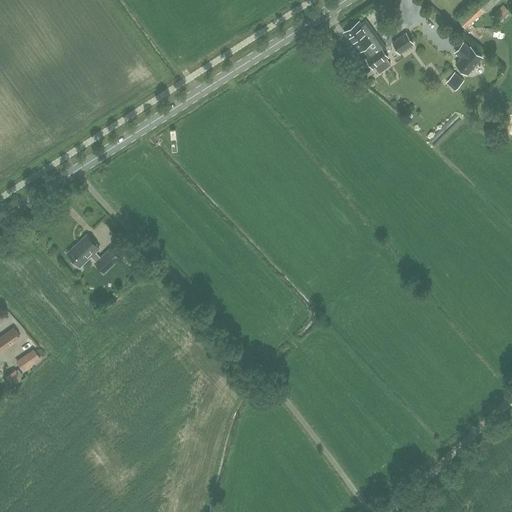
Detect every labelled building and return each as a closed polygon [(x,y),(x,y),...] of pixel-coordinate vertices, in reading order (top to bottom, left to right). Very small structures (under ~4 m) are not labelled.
[(486,13),(499,0),(479,0),(477,3),(486,13)] [(465,29),(484,12),(476,3),(460,18),(458,15),(455,18),(465,29)] [(359,22),(344,32),(358,51),(363,48),(370,57),(367,59),(373,67),(387,57),(381,48),(380,50),(377,46),(372,50),(368,45),(373,41),(369,36),(374,32),(366,21),(361,25),(359,22)] [(413,43),(406,33),(393,43),(400,53),(413,43)] [(482,57),(471,47),(464,41),(455,52),(461,58),(456,64),(467,73),(482,57)] [(452,79),(458,70),(451,66),(445,75),(452,79)] [(96,262),(100,258),(94,252),(99,248),(87,235),(68,253),(80,266),(90,256),(96,262)] [(100,258),(96,262),(95,263),(104,273),(120,258),(110,248),(100,258)] [(137,258),(131,264),(135,268),(141,263),(137,258)] [(0,351),(19,338),(13,329),(0,337),(0,351)] [(40,360),(33,350),(17,362),(23,371),(40,360)] [(14,370),(5,377),(11,386),(20,379),(14,370)]
